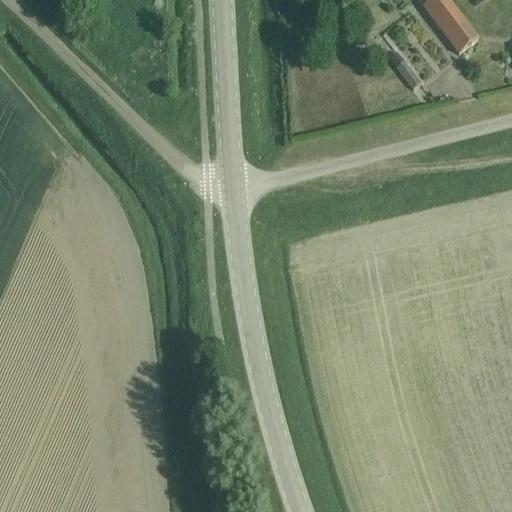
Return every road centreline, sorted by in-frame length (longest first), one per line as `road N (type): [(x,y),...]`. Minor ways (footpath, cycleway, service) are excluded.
road 1 (tertiary): [(297,511),(259,387),(233,189)]
road 2 (track): [(233,189),(204,190),(16,0)]
road 3 (unclassified): [(233,189),(511,122)]
road 4 (tertiary): [(233,189),(221,0)]
